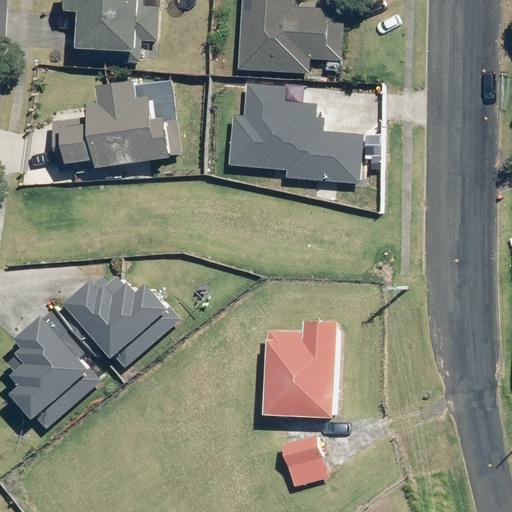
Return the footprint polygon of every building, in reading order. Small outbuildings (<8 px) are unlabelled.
[(90,0),(88,57),(151,60),(153,0),(90,0)] [(348,59),(350,9),(303,7),(303,0),(250,0),(248,68),(281,69),(281,71),(318,71),(318,57),(348,59)] [(150,80),(113,85),(116,103),(101,105),(102,115),(66,120),(73,171),(188,155),(181,105),(168,106),(166,95),(153,97),(150,80)] [(371,134),(331,131),(333,118),(325,118),(326,105),(291,103),(293,86),(254,82),(251,115),(243,114),(238,163),(294,168),(293,178),(367,183),(371,134)] [(113,274),(24,344),(32,353),(21,361),(29,370),(17,379),(46,416),(105,370),(95,357),(115,342),(125,355),(184,308),(156,273),(139,287),(131,276),(121,284),(113,274)] [(282,330),(279,414),(346,416),(349,333),(282,330)] [(326,431),(289,441),(301,487),(338,477),(326,431)]
